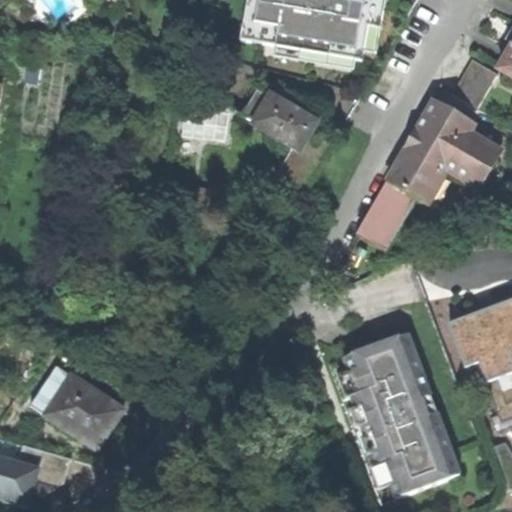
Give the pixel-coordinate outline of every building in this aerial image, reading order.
[(246,0),(242,29),(265,33),(263,46),(275,48),(355,61),(362,62),(364,52),(368,28),(380,30),(385,0),(246,0)] [(368,28),(364,52),(376,55),(380,30),(368,28)] [(242,29),(240,42),(263,46),(265,33),(242,29)] [(275,48),(274,57),(354,71),(355,61),(275,48)] [(511,51),(500,71),(511,78),(511,51)] [(12,70),(26,72),(27,57),(14,55),(12,70)] [(451,93),(478,109),(498,76),(471,60),(451,93)] [(289,207),(296,212),(322,166),(331,151),(310,138),(317,126),(272,99),(270,100),(259,92),(244,115),(256,124),(255,126),(301,154),(276,197),(283,202),(281,206),(287,209),(289,207)] [(357,235),(388,253),(418,200),(424,203),(443,170),(473,187),(480,174),(485,176),(500,150),(472,133),(477,124),(438,102),(428,118),(419,133),(417,132),(357,235)] [(498,379),(509,405),(511,403),(511,327),(502,331),(496,315),(462,328),(485,384),(498,379)] [(382,506),(461,477),(409,336),(369,350),(330,365),(382,506)] [(35,411),(99,452),(111,435),(122,419),(102,406),(106,399),(72,378),(68,385),(57,378),(35,411)] [(70,461),(23,448),(17,467),(0,462),(0,502),(28,510),(33,495),(43,498),(54,491),(63,485),(70,461)]
